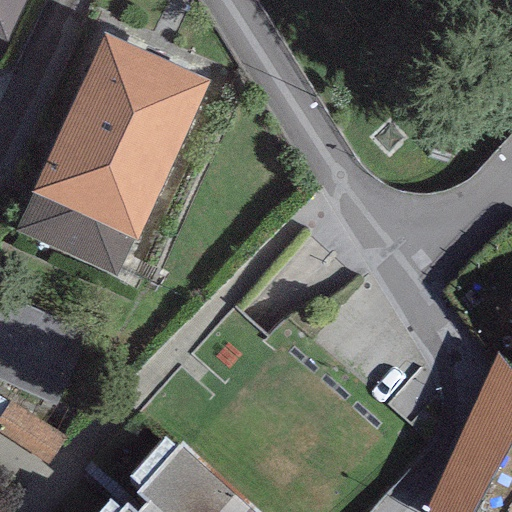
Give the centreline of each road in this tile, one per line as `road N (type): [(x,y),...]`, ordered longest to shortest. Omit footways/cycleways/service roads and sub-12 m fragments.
road 1 (residential): [(234,0),(414,269)]
road 2 (residential): [(383,511),(433,463),(459,409),(462,347),(414,269)]
road 3 (residential): [(511,169),(414,269)]
